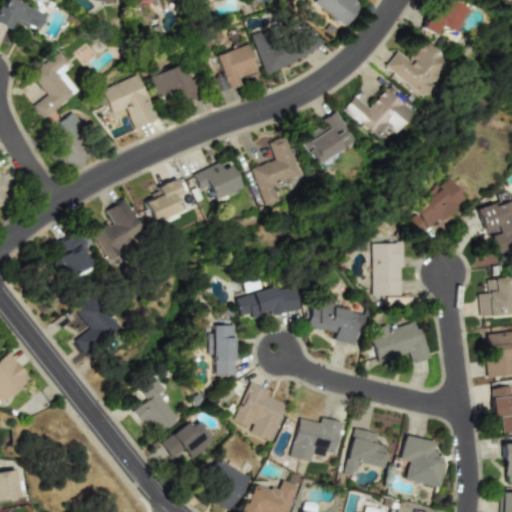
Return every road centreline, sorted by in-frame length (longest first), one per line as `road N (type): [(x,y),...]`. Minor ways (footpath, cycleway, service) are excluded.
road 1 (residential): [(0,248),(104,176),(345,70),(397,0)]
road 2 (tertiary): [(0,295),(175,511)]
road 3 (residential): [(466,511),(446,272)]
road 4 (residential): [(460,409),(333,382),(282,353)]
